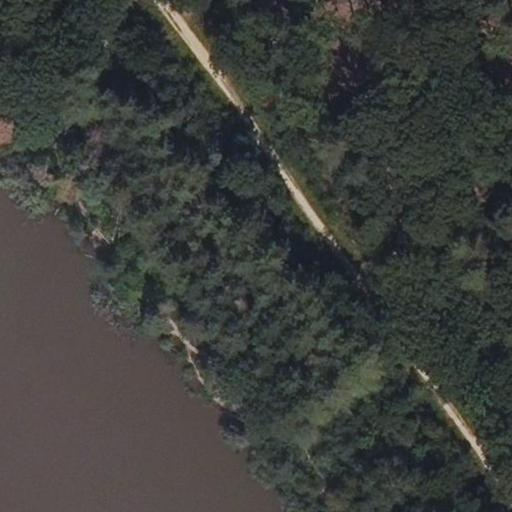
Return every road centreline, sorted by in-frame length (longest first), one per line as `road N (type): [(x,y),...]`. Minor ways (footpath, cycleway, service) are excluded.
road 1 (track): [(162,0),(511,505)]
road 2 (track): [(343,263),(511,197)]
